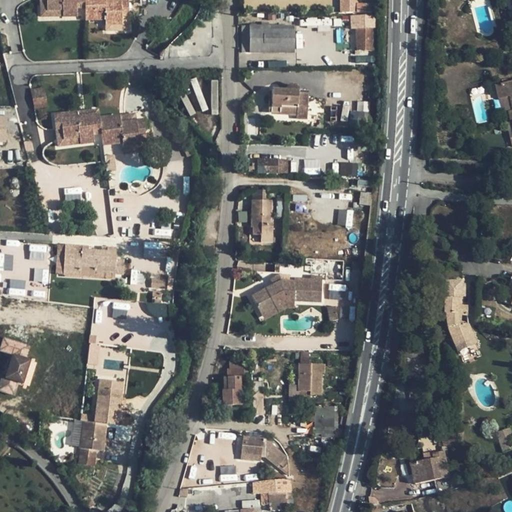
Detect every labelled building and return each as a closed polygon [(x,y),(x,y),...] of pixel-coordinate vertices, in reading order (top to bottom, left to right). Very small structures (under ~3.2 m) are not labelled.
[(46,0),(47,10),(62,10),(63,17),(77,16),(77,8),(85,8),(85,20),(105,20),(105,25),(122,24),(121,14),(129,14),(128,0),(46,0)] [(339,0),(340,12),(357,12),(356,0),(339,0)] [(293,53),(293,27),(242,27),(242,53),(293,53)] [(373,51),(372,28),(356,28),(356,51),(364,51),(373,51)] [(511,81),(496,85),(499,99),(510,96),(511,104),(511,111),(509,112),(511,123),(511,81)] [(286,89),(286,91),(272,91),(271,102),(268,102),(268,113),(278,113),(279,115),(296,116),(297,108),(307,108),(308,95),(298,94),(298,92),(298,90),(297,88),(295,86),(292,86),(290,86),(287,87),(286,89)] [(48,107),(44,87),(30,90),(34,110),(48,107)] [(511,104),(510,96),(499,99),(502,114),(509,112),(511,111),(511,104)] [(297,108),(296,116),(296,118),(307,119),(307,108),(297,108)] [(76,112),(53,116),(57,140),(79,137),(80,144),(94,142),(93,134),(101,133),(103,145),(122,143),(123,148),(146,145),(143,120),(136,121),(120,123),(119,116),(99,118),(99,114),(77,117),(76,112)] [(120,123),(136,121),(135,114),(119,116),(120,123)] [(79,137),(57,140),(58,147),(80,144),(79,137)] [(147,152),(146,145),(123,148),(124,155),(147,152)] [(278,173),(279,160),(256,159),(255,172),(278,173)] [(305,174),(318,173),(318,160),(305,160),(305,174)] [(340,162),(338,175),(356,177),(358,164),(340,162)] [(81,199),(80,188),(64,189),(65,200),(81,199)] [(251,201),(251,225),(253,226),(253,235),(261,235),(261,243),(272,243),(272,224),(271,224),(271,202),(251,201)] [(352,225),(352,209),(338,209),(338,226),(352,225)] [(29,245),(30,261),(48,259),(46,243),(29,245)] [(0,252),(14,254),(12,279),(29,280),(30,255),(23,255),(23,247),(0,245),(0,252)] [(63,275),(65,245),(57,245),(55,275),(63,275)] [(82,246),(65,245),(63,275),(80,276),(80,273),(115,275),(123,275),(124,260),(116,260),(116,248),(107,248),(107,251),(101,251),(88,250),(82,250),(82,246)] [(0,253),(0,269),(12,270),(12,255),(0,253)] [(35,268),(33,281),(46,283),(48,270),(35,268)] [(278,275),(270,280),(273,286),(280,281),(278,275)] [(294,301),(321,302),(322,277),(311,277),(310,280),(295,279),(295,282),(289,282),(280,281),(273,286),(251,297),(261,315),(276,308),(285,302),(294,303),(294,301)] [(164,289),(165,279),(151,278),(151,289),(164,289)] [(24,294),(25,280),(9,280),(9,294),(24,294)] [(462,283),(446,283),(446,315),(448,315),(448,324),(456,346),(465,342),(467,348),(477,345),(468,325),(468,307),(462,307),(459,307),(460,301),(462,301),(462,297),(462,284),(462,283)] [(278,312),(287,308),(285,302),(276,308),(278,312)] [(113,307),(113,315),(125,316),(126,308),(113,307)] [(338,320),(336,307),(328,308),(330,321),(338,320)] [(263,320),(278,312),(276,308),(261,315),(263,320)] [(19,381),(23,383),(31,359),(26,358),(30,345),(4,337),(0,349),(13,354),(6,377),(2,376),(0,383),(0,390),(15,394),(19,381)] [(456,346),(458,352),(467,348),(465,342),(456,346)] [(227,391),(222,391),(222,406),(241,405),(241,397),(246,397),(245,389),(241,389),(240,378),(243,378),(243,373),(248,373),(248,363),(243,363),(243,360),(229,360),(229,370),(226,371),(227,378),(227,391)] [(325,365),(300,365),(299,392),(311,392),(311,396),(321,396),(322,375),(324,375),(325,365)] [(120,406),(106,404),(105,412),(119,413),(120,406)] [(334,438),(334,407),(315,407),(315,428),(313,428),(313,438),(334,438)] [(105,412),(96,410),(95,423),(84,421),(79,465),(94,467),(96,451),(102,452),(105,424),(117,426),(119,413),(105,412)] [(511,449),(511,434),(510,428),(495,434),(503,453),(511,449)] [(286,458),(265,440),(248,438),(248,443),(243,443),(242,454),(262,456),(264,456),(282,471),(287,465),(283,462),(286,458)] [(453,491),(444,451),(433,453),(434,458),(425,460),(411,464),(415,485),(434,480),(437,495),(453,491)] [(286,492),(268,494),(270,511),(294,509),(292,492),(286,492)]
